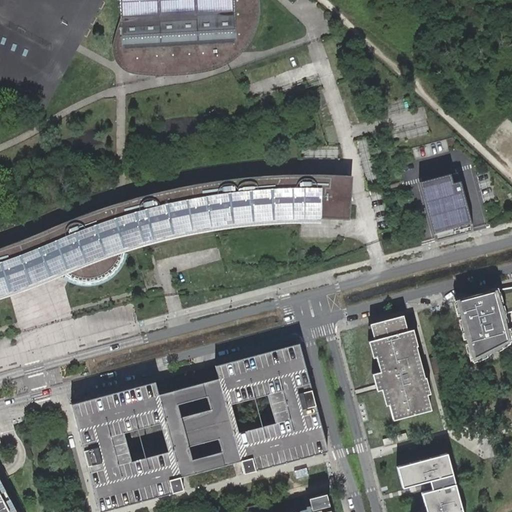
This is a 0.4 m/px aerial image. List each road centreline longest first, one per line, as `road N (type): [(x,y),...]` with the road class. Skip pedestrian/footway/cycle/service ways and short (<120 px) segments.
road 1 (residential): [(0,405),(305,323)]
road 2 (residential): [(298,298),(0,378)]
road 3 (residential): [(511,240),(317,293)]
road 4 (residential): [(377,511),(324,318)]
road 5 (residential): [(305,323),(360,511)]
road 6 (residential): [(324,318),(511,269)]
